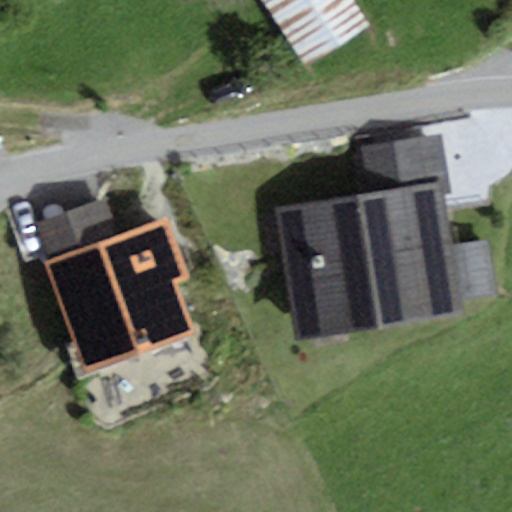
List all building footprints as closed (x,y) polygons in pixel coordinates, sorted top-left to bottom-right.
[(358,0),(283,0),(273,6),(320,77),(382,36),(358,0)] [(367,194),(448,181),(441,136),(360,150),(367,194)] [(298,344),(470,316),(468,299),(459,245),(448,181),(367,194),(276,209),(298,344)] [(32,226),(47,265),(120,239),(106,199),(32,226)] [(47,265),(86,374),(194,336),(176,287),(190,281),(169,221),(120,239),(47,265)] [(488,240),(459,245),(468,299),(497,294),(488,240)]
